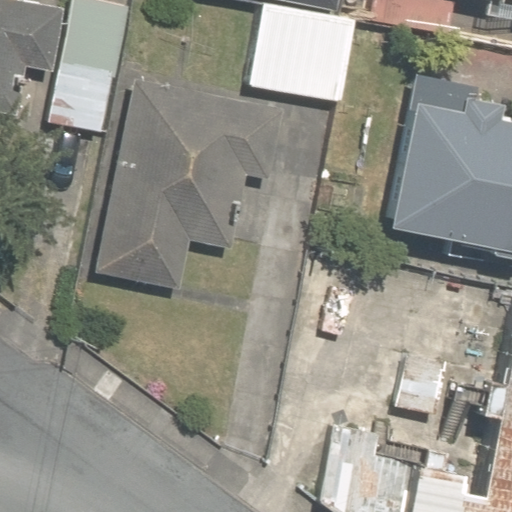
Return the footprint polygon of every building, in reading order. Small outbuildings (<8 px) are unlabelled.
[(96,0),(66,0),(42,127),(97,134),(122,8),(96,0)] [(0,134),(17,137),(23,69),(46,76),(58,13),(0,2),(0,134)] [(349,27),(257,5),(241,90),(329,103),(349,27)] [(283,115),(131,82),(88,277),(173,293),(185,247),(225,255),(246,177),(269,182),(283,115)] [(511,261),(511,132),(406,109),(374,235),(511,261)] [(413,476),(408,511),(511,511),(511,327),(480,488),(413,476)] [(454,371),(403,365),(396,421),(446,427),(454,371)] [(384,511),(397,429),(330,419),(316,511),(384,511)]
